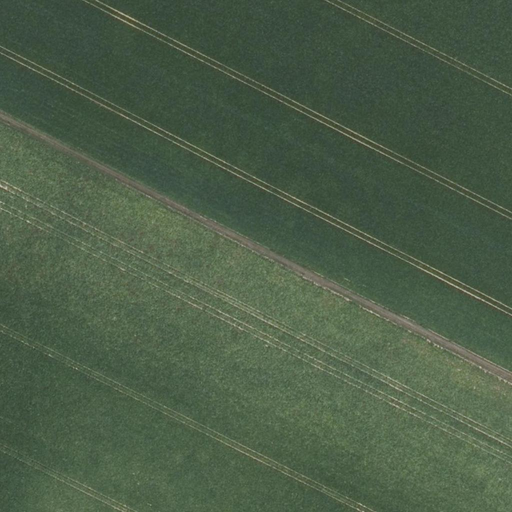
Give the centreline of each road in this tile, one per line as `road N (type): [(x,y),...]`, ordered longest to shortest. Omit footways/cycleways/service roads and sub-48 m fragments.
road 1 (track): [(0,118),(314,277)]
road 2 (track): [(511,378),(314,277)]
